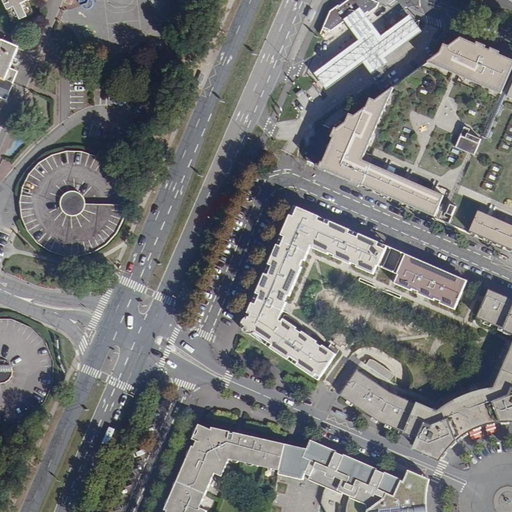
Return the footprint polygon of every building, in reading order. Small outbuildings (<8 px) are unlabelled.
[(2,0),(14,25),(35,15),(30,4),(29,1),(28,0),(2,0)] [(93,0),(91,0),(89,5),(83,8),(86,11),(91,11),(93,10),(95,8),(96,6),(95,2),(93,0)] [(351,16),(362,18),(369,13),(370,15),(378,9),(381,3),(373,0),(353,0),(343,11),(341,9),(324,28),(333,32),(345,23),(347,21),(346,20),(351,16)] [(349,0),(341,9),(343,11),(353,0),(349,0)] [(370,15),(369,13),(362,18),(351,16),(346,20),(347,21),(345,23),(359,42),(314,75),(327,91),(364,64),(374,77),(389,65),(386,60),(423,33),(410,16),(382,37),(367,17),(370,15)] [(337,134),(322,165),(321,168),(439,219),(446,198),(365,163),(396,92),(432,66),(454,76),(511,100),(511,227),(489,217),(481,214),(473,234),(511,251),(511,59),(498,54),(461,38),(339,129),(337,134)] [(0,99),(4,101),(11,83),(5,81),(9,71),(6,70),(15,50),(20,52),(21,49),(16,46),(16,48),(0,41),(0,99)] [(11,83),(15,74),(9,71),(5,81),(11,83)] [(318,164),(322,165),(337,134),(332,132),(330,128),(323,125),(320,127),(306,158),(307,161),(313,164),(316,165),(318,164)] [(476,157),(484,140),(465,132),(458,149),(476,157)] [(79,152),(63,152),(48,157),(36,166),(27,177),(21,189),(20,196),(19,205),(21,215),(22,221),(29,235),(39,246),(52,253),(65,257),(80,257),(95,253),(108,244),(117,232),(124,218),(125,203),(123,189),(115,173),(106,164),(100,160),(93,156),(79,152)] [(297,208),(293,207),(289,217),(292,218),(297,208)] [(351,262),(350,264),(357,266),(356,268),(373,276),(377,266),(378,266),(385,250),(376,247),(378,243),(358,235),(356,238),(348,235),(350,231),(330,222),(328,226),(316,221),(318,217),(297,208),(292,218),(289,217),(280,236),(284,238),(280,247),(276,245),(268,265),(272,266),(268,276),(264,274),(255,294),(259,296),(255,305),(251,304),(247,314),(251,316),(250,318),(245,319),(242,323),(241,326),(241,329),(243,332),(246,335),(251,336),(252,336),(255,334),(273,346),(271,349),(315,378),(317,374),(321,377),(338,351),(329,345),(326,350),(322,346),(321,348),(316,344),(317,342),(309,337),(307,340),(300,335),(301,334),(296,330),(297,328),(283,320),(281,323),(279,321),(283,311),(279,310),(283,302),(285,302),(287,296),(289,297),(302,268),(299,267),(302,261),(304,263),(308,253),(305,252),(309,245),(311,246),(313,247),(312,250),(327,256),(328,254),(334,256),(333,258),(341,262),(343,259),(351,262)] [(330,222),(318,217),(316,221),(328,226),(330,222)] [(411,290),(417,292),(418,291),(426,294),(424,298),(433,302),(434,299),(440,302),(439,304),(454,310),(465,285),(460,282),(462,279),(442,271),(441,274),(431,270),(433,267),(413,258),(412,262),(403,258),(396,275),(398,275),(393,284),(410,292),(411,290)] [(501,421),(511,420),(511,300),(489,291),(477,318),(511,333),(511,350),(496,385),(503,388),(501,391),(499,391),(497,391),(494,391),(481,393),(475,394),(464,398),(456,402),(448,407),(437,415),(436,416),(434,418),(432,419),(429,418),(432,412),(391,394),(357,370),(340,394),(376,420),(419,438),(445,449),(449,444),(457,438),(467,431),(472,429),(471,425),(484,421),(485,424),(495,421),(501,421)] [(6,320),(0,320),(0,425),(7,425),(21,421),(33,414),(46,399),(52,380),(50,359),(43,343),(32,331),(22,325),(6,320)] [(309,337),(302,332),(301,334),(300,335),(307,340),(309,337)] [(332,335),(330,338),(333,340),(332,342),(340,348),(342,346),(346,348),(348,344),(348,340),(346,337),(344,334),(340,333),(336,333),(332,335)] [(273,346),(255,334),(252,336),(251,336),(271,349),(273,346)] [(374,360),(368,359),(365,364),(389,381),(394,374),(374,360)] [(280,470),(280,467),(284,449),(286,443),(235,431),(235,433),(230,432),(230,430),(213,426),(212,428),(199,422),(197,427),(199,429),(198,433),(194,434),(193,438),(197,440),(195,445),(193,445),(191,449),(193,452),(192,455),(188,455),(182,469),(184,471),(180,480),(177,481),(169,499),(171,500),(169,504),(167,504),(165,509),(167,510),(166,511),(205,511),(207,509),(200,506),(215,472),(222,476),(230,458),(233,459),(234,457),(238,458),(239,460),(247,462),(249,460),(253,461),(254,464),(269,467),(271,465),(275,466),(276,469),(280,470)] [(419,438),(418,440),(439,449),(443,451),(444,451),(445,449),(419,438)] [(318,451),(321,443),(311,439),(307,448),(318,451)] [(439,449),(418,440),(417,444),(414,449),(438,459),(442,454),(443,451),(439,449)] [(401,481),(402,479),(384,471),(384,473),(377,470),(378,468),(344,453),(343,455),(336,452),(337,450),(321,443),(318,451),(307,448),(305,453),(284,449),(280,467),(305,473),(308,475),(316,478),(319,471),(317,471),(318,468),(326,471),(325,474),(324,473),(320,480),(327,483),(331,474),(347,481),(342,494),(325,487),(326,493),(324,503),(326,511),(417,511),(416,506),(422,505),(421,503),(421,500),(421,498),(421,496),(422,493),(422,490),(422,488),(404,480),(403,481),(401,481)] [(307,448),(286,443),(284,449),(305,453),(307,448)] [(342,494),(347,481),(331,474),(327,483),(320,480),(324,473),(325,474),(326,471),(318,468),(317,471),(319,471),(316,478),(308,475),(305,473),(280,467),(280,470),(279,474),(303,479),(303,478),(314,481),(325,487),(342,494)] [(406,475),(404,480),(422,488),(425,489),(427,490),(428,485),(429,479),(408,469),(406,475)] [(425,489),(422,488),(422,490),(422,493),(421,496),(421,498),(421,500),(421,503),(422,505),(416,506),(417,511),(424,511),(424,509),(424,500),(425,489)]
